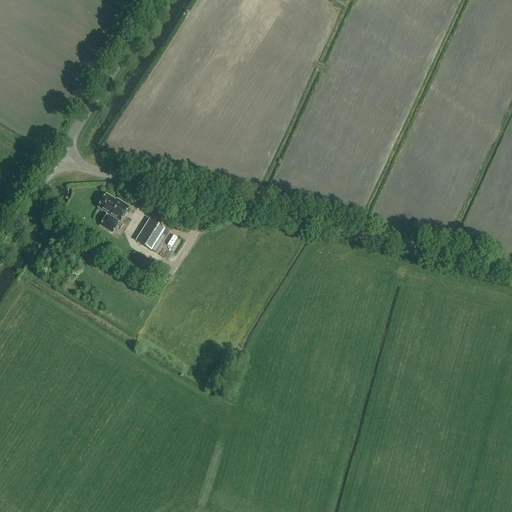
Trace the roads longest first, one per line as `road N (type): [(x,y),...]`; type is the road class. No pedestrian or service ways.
road 1 (unclassified): [(511,269),(105,174),(60,155)]
road 2 (unclassified): [(60,155),(159,0)]
